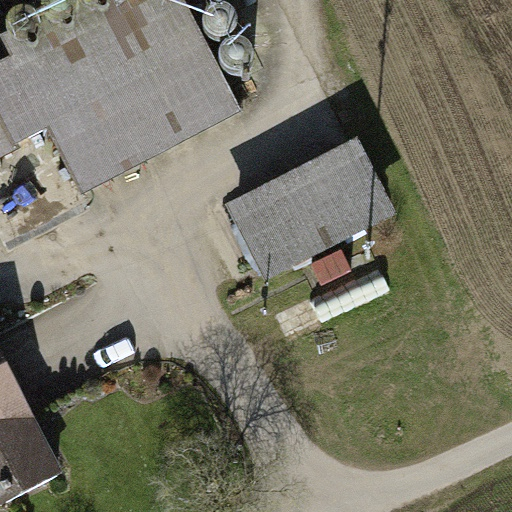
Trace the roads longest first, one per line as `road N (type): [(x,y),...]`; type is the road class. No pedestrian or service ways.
road 1 (track): [(338,511),(140,238),(0,244)]
road 2 (track): [(290,0),(298,103),(270,141),(140,238)]
road 3 (track): [(355,511),(511,445)]
